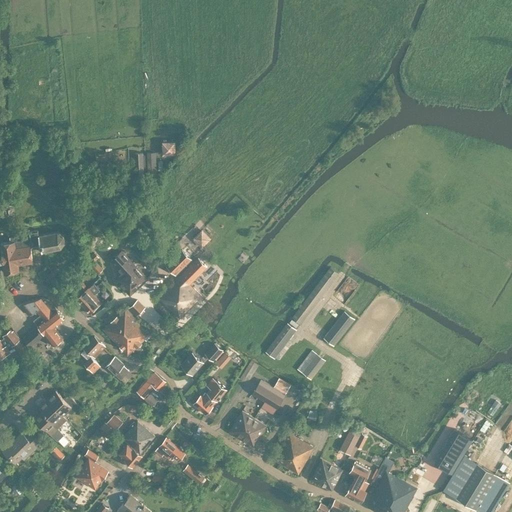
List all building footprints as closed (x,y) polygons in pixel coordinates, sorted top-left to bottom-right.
[(163,154),(176,154),(176,141),(163,141),(163,154)] [(143,168),(146,167),(145,155),(143,155),(142,153),(136,153),(137,176),(144,176),(143,168)] [(155,176),(154,154),(147,155),(148,177),(155,176)] [(113,225),(121,234),(127,228),(119,219),(113,225)] [(57,230),(56,232),(53,233),(52,231),(51,231),(51,233),(48,234),(48,232),(46,232),(47,234),(43,234),(43,233),(41,233),(42,235),(39,235),(38,230),(29,231),(32,247),(41,246),(42,252),(45,251),(45,253),(47,253),(46,251),(50,250),(50,252),(52,252),(51,250),(55,249),(55,251),(57,251),(56,249),(60,248),(61,250),(62,249),(61,248),(64,243),(66,243),(67,242),(64,241),(64,236),(65,235),(64,234),(63,235),(58,232),(59,231),(57,230)] [(202,230),(193,239),(202,247),(210,238),(202,230)] [(32,261),(30,245),(29,238),(17,240),(17,236),(9,237),(10,241),(0,243),(5,272),(18,270),(17,263),(32,261)] [(182,250),(166,266),(175,275),(191,259),(182,250)] [(94,253),(90,256),(86,261),(90,266),(95,261),(99,257),(94,253)] [(111,262),(121,273),(115,279),(130,295),(147,280),(121,253),(111,262)] [(159,297),(160,298),(180,318),(201,296),(190,285),(207,267),(198,259),(159,297)] [(90,266),(86,261),(76,270),(80,275),(90,266)] [(90,266),(98,274),(102,270),(95,261),(90,266)] [(330,267),(292,318),(299,324),(337,273),(330,267)] [(73,299),(86,287),(81,282),(78,284),(74,280),(64,289),(73,299)] [(88,288),(76,299),(89,313),(102,302),(94,294),(99,290),(94,283),(89,288),(88,288)] [(28,301),(21,304),(31,316),(36,312),(40,316),(33,321),(54,346),(63,339),(54,328),(65,319),(51,302),(44,297),(28,301)] [(129,307),(137,315),(145,307),(137,299),(129,307)] [(133,315),(125,308),(103,329),(118,345),(123,340),(122,339),(125,337),(121,333),(123,330),(126,333),(131,328),(125,322),(133,315)] [(344,311),(324,337),(334,345),(354,319),(344,311)] [(150,333),(142,325),(133,315),(125,322),(131,328),(126,333),(123,330),(121,333),(125,337),(122,339),(123,340),(118,345),(127,355),(150,333)] [(296,329),(295,328),(288,323),(265,352),(274,358),(296,329)] [(22,338),(30,347),(43,337),(35,327),(22,338)] [(0,358),(10,353),(16,349),(22,356),(29,350),(18,336),(16,338),(10,330),(2,336),(4,338),(0,340),(0,358)] [(93,359),(105,347),(94,336),(83,348),(84,349),(81,354),(88,360),(84,364),(93,374),(101,366),(93,359)] [(213,361),(223,350),(215,343),(205,354),(213,361)] [(297,369),(311,380),(326,360),(312,350),(297,369)] [(225,351),(215,362),(222,368),(233,357),(225,351)] [(192,374),(203,362),(192,352),(181,365),(192,374)] [(115,375),(121,380),(125,383),(132,374),(129,371),(124,365),(115,356),(105,367),(115,375)] [(142,397),(152,406),(157,400),(150,393),(155,388),(158,390),(160,389),(161,388),(165,385),(166,382),(155,372),(142,386),(138,393),(142,397)] [(206,385),(208,387),(209,388),(206,392),(207,392),(203,397),(201,395),(193,403),(206,414),(213,405),(212,405),(216,401),(217,401),(227,389),(213,377),(206,385)] [(277,408),(288,389),(290,385),(280,379),(279,378),(273,388),(265,401),(277,408)] [(261,380),(258,386),(253,394),(265,401),(273,388),(261,380)] [(56,391),(47,400),(63,416),(68,411),(71,414),(80,406),(71,397),(66,402),(56,391)] [(51,435),(58,428),(66,419),(63,416),(47,400),(39,408),(42,411),(35,418),(51,435)] [(242,411),(239,417),(230,431),(242,439),(254,418),(242,411)] [(318,414),(310,411),(307,418),(315,421),(318,414)] [(115,431),(122,423),(114,415),(107,423),(115,431)] [(254,446),(260,436),(266,425),(254,418),(242,439),(254,446)] [(480,430),(489,434),(493,424),(485,420),(480,430)] [(122,438),(131,446),(140,454),(155,436),(137,421),(122,438)] [(105,422),(99,429),(102,432),(101,433),(108,438),(114,431),(105,422)] [(350,429),(344,442),(340,449),(350,454),(361,434),(350,429)] [(472,441),(454,430),(433,464),(451,475),(472,441)] [(37,449),(41,444),(31,433),(25,438),(21,433),(14,440),(12,438),(8,443),(9,444),(3,450),(17,464),(22,458),(24,460),(37,448),(37,449)] [(286,466),(302,440),(289,433),(274,459),(286,466)] [(367,436),(362,433),(355,445),(361,448),(367,436)] [(159,453),(162,456),(164,454),(170,459),(173,455),(179,460),(185,452),(166,437),(157,449),(160,451),(159,453)] [(302,440),(286,466),(290,469),(289,471),(292,473),(293,470),(298,474),(314,447),(302,440)] [(143,456),(140,454),(131,446),(130,447),(127,444),(118,454),(122,457),(121,458),(132,466),(143,456)] [(51,452),(59,461),(65,456),(56,447),(51,452)] [(88,449),(84,455),(94,462),(98,456),(88,449)] [(464,455),(443,490),(479,511),(490,511),(492,509),(508,482),(464,455)] [(89,458),(77,477),(95,488),(101,479),(102,480),(108,471),(89,458)] [(312,479),(332,490),(342,470),(322,459),(312,479)] [(349,472),(355,475),(345,495),(361,503),(366,492),(364,491),(369,483),(365,481),(371,469),(355,461),(349,472)] [(183,471),(194,480),(200,484),(204,478),(188,465),(183,471)] [(376,480),(381,468),(375,465),(371,478),(376,480)] [(382,466),(381,468),(376,480),(381,483),(368,507),(377,511),(403,511),(417,487),(387,471),(388,469),(382,466)] [(166,475),(159,469),(153,476),(161,482),(166,475)] [(17,495),(18,494),(20,496),(25,491),(16,482),(11,487),(13,489),(12,490),(11,491),(11,493),(12,495),(14,495),(15,496),(17,495)] [(117,511),(118,511),(151,511),(131,495),(117,511)] [(350,508),(335,500),(332,506),(329,505),(328,507),(320,503),(317,509),(323,511),(327,511),(330,508),(337,511),(352,511),(353,511),(350,508)]
